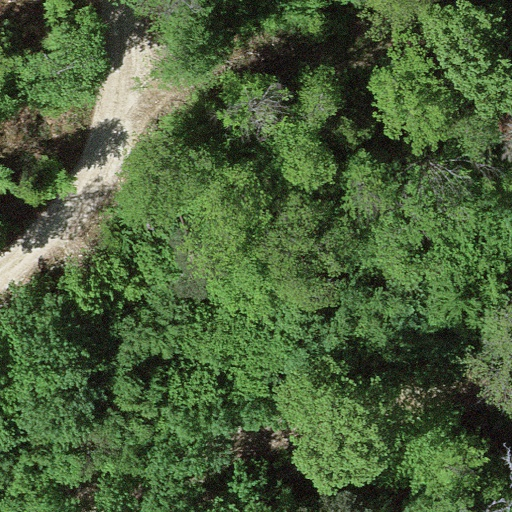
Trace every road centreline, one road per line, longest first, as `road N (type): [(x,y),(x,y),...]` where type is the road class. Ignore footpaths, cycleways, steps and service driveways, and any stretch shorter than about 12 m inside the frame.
road 1 (track): [(511,388),(237,455),(58,511)]
road 2 (track): [(113,0),(125,94),(81,208),(0,264)]
